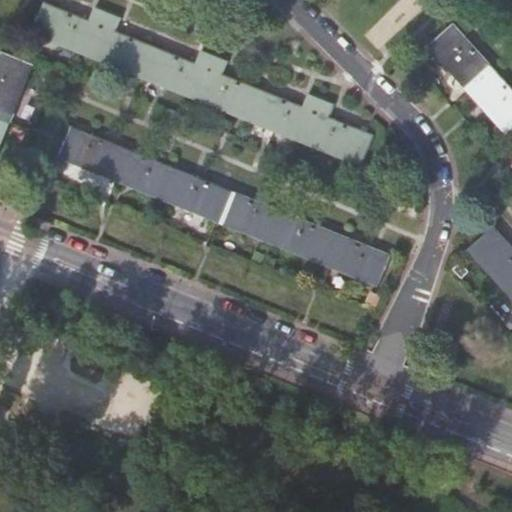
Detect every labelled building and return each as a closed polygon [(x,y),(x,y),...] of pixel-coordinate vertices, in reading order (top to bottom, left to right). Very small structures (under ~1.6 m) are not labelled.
[(352,166),(360,169),(372,138),(328,120),(333,108),(309,98),(304,111),(221,78),(227,64),(201,54),(196,66),(115,34),(120,21),(95,10),(89,24),(46,5),(33,35),(40,39),(42,36),(140,76),(139,79),(146,82),(147,79),(246,118),(245,122),(254,126),(255,123),(354,162),(352,166)] [(511,91),(453,27),(432,46),(465,84),(462,86),(469,94),(471,92),(511,136),(511,91)] [(0,144),(9,122),(13,124),(16,115),(12,113),(32,64),(5,53),(0,66),(0,144)] [(330,270),(331,266),(377,285),(389,257),(72,129),(60,157),(109,177),(108,180),(116,184),(118,180),(214,220),(213,223),(222,226),(223,222),(321,262),(320,266),(330,270)] [(511,249),(494,230),(472,251),(511,294),(511,249)] [(114,359),(77,343),(67,367),(104,383),(114,359)]
